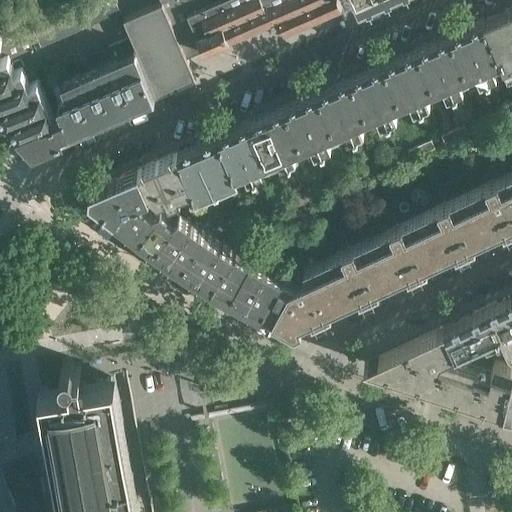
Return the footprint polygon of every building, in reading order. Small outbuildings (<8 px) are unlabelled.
[(92,23),(82,0),(67,0),(66,1),(78,29),(92,23)] [(106,17),(99,0),(82,0),(92,23),(106,17)] [(121,11),(116,0),(99,0),(106,17),(121,11)] [(187,57),(242,33),(278,17),(284,32),(342,7),(338,0),(215,0),(210,3),(208,0),(160,0),(161,1),(123,18),(136,47),(135,48),(155,94),(196,77),(187,57)] [(78,29),(66,1),(52,7),(64,35),(78,29)] [(511,5),(505,8),(506,8),(484,18),(500,55),(503,63),(511,59),(511,5)] [(64,35),(52,7),(38,13),(50,41),(64,35)] [(50,41),(38,13),(23,19),(35,47),(50,41)] [(500,55),(484,18),(467,25),(488,73),(496,70),(491,59),(500,55)] [(488,73),(467,25),(451,32),(467,69),(476,65),(480,76),(488,73)] [(467,69),(451,32),(434,39),(455,88),(463,84),(458,73),(467,69)] [(455,88),(434,39),(417,46),(434,83),(443,80),(447,91),(455,88)] [(434,83),(417,46),(401,53),(422,102),(429,99),(425,87),(434,83)] [(155,94),(135,48),(116,56),(137,102),(155,94)] [(422,102),(401,53),(384,60),(400,98),(409,94),(414,105),(422,102)] [(0,66),(12,62),(8,54),(1,57),(0,55),(0,66)] [(137,102),(116,56),(62,80),(66,89),(62,91),(58,101),(63,113),(71,131),(137,102)] [(400,98),(384,60),(368,68),(389,116),(396,113),(391,102),(400,98)] [(0,84),(26,74),(22,66),(15,69),(12,62),(0,66),(0,84)] [(389,116),(368,68),(351,75),(367,112),(376,108),(381,120),(389,116)] [(0,102),(41,86),(38,78),(29,82),(26,74),(0,84),(0,102)] [(367,112),(351,75),(334,82),(356,131),(363,127),(358,116),(367,112)] [(356,131),(334,82),(318,89),(334,127),(343,123),(348,134),(356,131)] [(0,110),(7,119),(8,118),(48,102),(41,86),(0,102),(0,110)] [(334,127),(318,89),(301,96),(322,145),(330,142),(325,130),(334,127)] [(322,145),(301,96),(285,104),(301,141),(310,137),(315,148),(322,145)] [(20,132),(55,117),(48,102),(8,118),(20,132)] [(301,141),(285,104),(269,111),(288,155),(295,152),(292,145),(301,141)] [(431,128),(423,110),(416,113),(424,131),(431,128)] [(288,155),(269,111),(252,118),(268,155),(277,151),(281,159),(288,155)] [(71,131),(63,113),(55,117),(20,132),(34,147),(71,131)] [(511,124),(511,119),(510,116),(495,122),(499,131),(511,124)] [(268,155),(252,118),(235,125),(254,170),(262,167),(258,159),(268,155)] [(254,170),(235,125),(218,132),(235,170),(244,166),(247,173),(254,170)] [(235,170),(218,132),(198,141),(216,182),(236,174),(235,170)] [(216,182),(198,141),(177,150),(195,191),(216,182)] [(195,191),(177,150),(137,167),(137,168),(147,192),(151,190),(164,200),(170,198),(171,202),(195,191)] [(147,192),(137,168),(90,188),(89,196),(114,215),(124,202),(137,196),(147,192)] [(511,169),(468,190),(488,232),(502,226),(504,231),(511,227),(511,169)] [(488,232),(468,190),(420,213),(440,255),(454,248),(456,253),(476,244),(473,239),(488,232)] [(139,234),(156,211),(137,196),(124,202),(114,215),(139,234)] [(153,245),(175,215),(166,209),(168,206),(162,202),(156,211),(139,234),(153,245)] [(167,255),(193,220),(178,210),(175,215),(153,245),(167,255)] [(440,255),(420,213),(372,235),(392,277),(406,270),(409,276),(428,267),(425,261),(440,255)] [(182,265),(207,230),(193,220),(167,255),(182,265)] [(196,274),(222,238),(207,230),(182,265),(196,274)] [(392,277),(372,235),(324,257),(344,299),(358,293),(360,298),(380,289),(377,284),(392,277)] [(211,283),(237,247),(222,238),(196,274),(211,283)] [(229,293),(251,255),(237,247),(211,283),(229,293)] [(245,302),(267,264),(251,255),(229,293),(229,294),(245,302)] [(344,299),(324,257),(304,266),(309,276),(295,282),(282,275),(262,311),(295,329),(302,325),(300,320),(310,315),(312,320),(332,311),(329,306),(344,299)] [(261,311),(262,311),(282,275),(282,273),(267,264),(245,302),(261,311)] [(54,294),(48,286),(37,294),(44,302),(54,294)] [(511,294),(504,298),(503,297),(485,306),(446,324),(457,348),(511,322),(511,294)] [(491,371),(441,355),(457,348),(446,324),(364,362),(440,388),(442,381),(450,384),(448,390),(505,409),(511,376),(511,364),(495,359),(491,371)] [(139,511),(114,372),(83,378),(80,362),(76,363),(75,362),(75,360),(73,359),(72,358),(71,358),(69,357),(68,357),(67,357),(65,358),(64,359),(63,359),(62,361),(61,362),(61,363),(61,364),(61,366),(61,367),(62,369),(63,370),(64,371),(65,371),(67,372),(68,372),(69,372),(71,380),(40,386),(63,511),(139,511)] [(295,511),(292,495),(239,505),(240,511),(295,511)]
